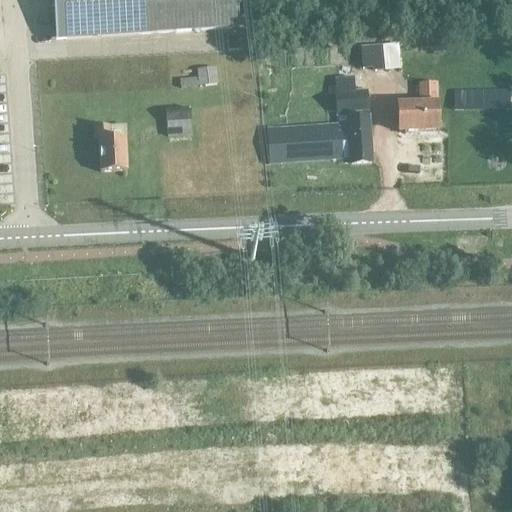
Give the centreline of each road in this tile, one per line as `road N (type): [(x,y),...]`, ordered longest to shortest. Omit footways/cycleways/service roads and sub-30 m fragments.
road 1 (unclassified): [(23,243),(511,220)]
road 2 (unclassified): [(23,243),(12,0)]
